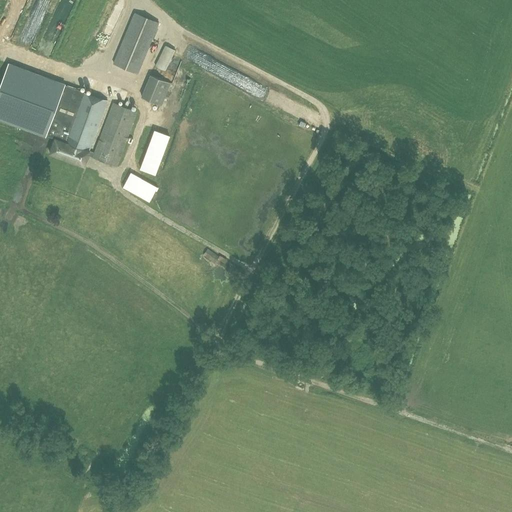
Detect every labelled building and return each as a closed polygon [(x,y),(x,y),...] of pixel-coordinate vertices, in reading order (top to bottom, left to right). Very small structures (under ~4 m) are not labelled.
[(134,13),(114,63),(138,73),(159,23),(134,13)] [(119,30),(123,18),(117,16),(112,28),(119,30)] [(73,40),(69,59),(77,61),(82,42),(73,40)] [(170,45),(160,67),(171,72),(180,49),(170,45)] [(96,54),(99,59),(108,53),(105,49),(96,54)] [(17,58),(35,62),(36,58),(18,53),(17,58)] [(107,101),(8,64),(0,86),(0,118),(55,139),(50,154),(85,166),(88,155),(116,166),(137,112),(114,103),(95,153),(89,151),(107,101)] [(151,75),(142,97),(161,105),(170,83),(151,75)] [(130,175),(124,186),(149,199),(155,189),(130,175)]
